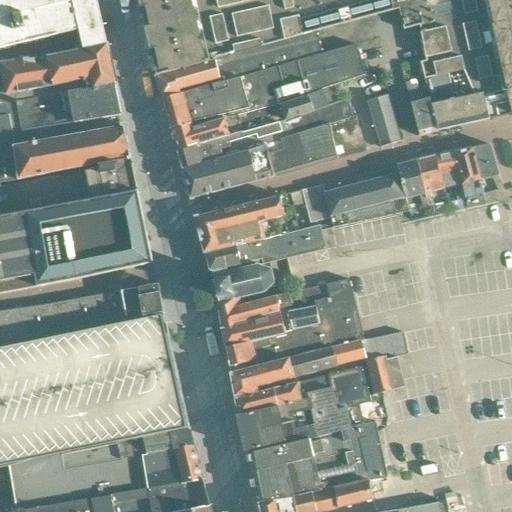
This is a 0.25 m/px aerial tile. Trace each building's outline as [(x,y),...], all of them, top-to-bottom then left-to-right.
[(0,0),(0,48),(79,30),(82,48),(106,42),(102,24),(96,0),(0,0)] [(139,0),(141,5),(142,8),(144,19),(155,74),(156,77),(214,60),(229,55),(229,56),(282,41),(318,31),(318,32),(352,23),(398,10),(403,30),(419,25),(425,58),(419,60),(423,72),(429,99),(432,108),(437,128),(441,127),(441,131),(484,121),(486,121),(511,114),(511,61),(498,0),(139,0)] [(511,0),(498,0),(511,61),(511,0)] [(277,66),(324,52),(318,32),(318,31),(282,41),(229,56),(229,55),(214,60),(220,79),(161,96),(162,98),(277,66)] [(116,85),(107,47),(107,45),(30,60),(29,58),(0,63),(7,95),(80,82),(81,91),(82,92),(87,91),(116,85)] [(307,95),(329,87),(367,77),(358,46),(325,55),(324,52),(277,66),(162,98),(172,132),(266,109),(272,107),(280,105),(307,95)] [(220,79),(214,60),(156,77),(161,96),(220,79)] [(441,127),(437,128),(429,99),(421,100),(416,81),(405,84),(419,137),(441,131),(441,127)] [(68,93),(16,103),(21,133),(22,133),(74,124),(122,115),(116,85),(87,91),(82,92),(81,91),(68,93)] [(334,104),(329,87),(307,95),(280,105),(284,121),(294,117),(294,115),(334,104)] [(401,142),(388,96),(367,102),(380,147),(401,142)] [(259,128),(178,152),(183,170),(265,146),(280,139),(292,135),(299,133),(298,131),(329,122),(352,116),(348,99),(333,103),(334,104),(294,115),(294,117),(284,121),(277,123),(259,128)] [(8,104),(0,105),(0,183),(7,183),(18,180),(114,162),(130,159),(124,126),(24,145),(22,133),(21,133),(16,103),(8,104)] [(284,121),(280,105),(272,107),(266,109),(172,132),(178,152),(259,128),(277,123),(284,121)] [(366,151),(356,116),(356,115),(352,116),(329,122),(329,124),(332,139),(337,159),(366,151)] [(332,139),(329,124),(329,122),(298,131),(299,133),(308,167),(337,159),(332,139)] [(280,139),(265,146),(268,155),(274,177),(292,173),(308,167),(299,133),(292,135),(280,139)] [(501,175),(491,144),(472,149),(481,180),(480,180),(481,182),(492,180),(497,191),(484,195),(486,203),(507,199),(501,175)] [(190,198),(274,177),(268,155),(265,146),(183,170),(190,198)] [(481,180),(472,149),(454,153),(465,198),(467,208),(486,203),(484,195),(481,182),(480,180),(481,180)] [(454,153),(435,157),(443,189),(455,186),(457,199),(465,198),(454,153)] [(443,189),(435,157),(416,162),(428,206),(430,217),(450,212),(447,202),(433,205),(432,201),(430,192),(442,190),(443,189)] [(0,217),(137,192),(130,159),(114,162),(114,166),(0,188),(0,217)] [(428,206),(416,162),(396,167),(398,175),(404,199),(405,199),(420,195),(422,208),(428,206)] [(404,199),(398,175),(374,181),(324,193),(323,185),(302,191),(303,192),(311,223),(330,217),(333,229),(382,217),(408,211),(405,199),(404,199)] [(0,294),(5,293),(77,280),(153,263),(137,192),(0,217),(0,294)] [(205,253),(269,238),(280,235),(276,218),(284,216),(281,203),(287,201),(286,195),(195,217),(205,253)] [(329,249),(325,230),(321,231),(320,225),(280,235),(269,238),(275,262),(293,258),(329,249)] [(275,262),(269,238),(205,253),(209,271),(210,270),(224,267),(225,268),(226,268),(240,265),(240,264),(258,257),(262,265),(275,262)] [(274,283),(270,269),(257,266),(227,273),(211,276),(213,283),(210,284),(211,287),(214,286),(216,295),(213,296),(213,299),(216,299),(217,303),(239,298),(263,293),(265,291),(274,283)] [(227,273),(226,268),(225,268),(224,267),(210,270),(211,276),(227,273)] [(285,333),(226,348),(229,361),(230,369),(231,373),(304,355),(321,351),(332,348),(361,342),(364,341),(358,316),(354,298),(349,280),(326,285),(329,298),(324,299),(325,304),(315,306),(319,325),(293,331),(285,333)] [(4,312),(0,312),(0,348),(6,347),(6,345),(165,313),(165,311),(163,312),(158,285),(144,288),(144,287),(142,287),(143,288),(56,304),(15,311),(4,312)] [(329,298),(326,285),(303,291),(294,293),(297,306),(324,299),(329,298)] [(292,306),(289,293),(241,305),(239,298),(217,303),(219,312),(218,312),(221,330),(222,330),(280,314),(280,313),(285,311),(284,309),(279,311),(279,309),(292,306)] [(319,325),(315,306),(288,312),(293,331),(319,325)] [(190,430),(175,361),(165,313),(6,345),(6,347),(0,348),(0,468),(9,467),(16,465),(62,451),(65,470),(121,459),(117,444),(130,441),(143,438),(190,430)] [(285,333),(280,314),(222,330),(226,348),(285,333)] [(304,355),(231,373),(236,399),(259,393),(297,384),(328,376),(361,368),(367,366),(366,361),(385,356),(386,360),(397,357),(408,355),(407,351),(402,332),(364,341),(361,342),(332,348),(321,351),(304,355)] [(385,356),(366,361),(367,366),(374,394),(380,393),(405,387),(397,357),(386,360),(385,356)] [(371,401),(369,396),(361,368),(328,376),(331,389),(322,390),(305,395),(306,399),(301,402),(239,417),(240,420),(247,452),(309,436),(309,440),(347,430),(347,429),(363,425),(358,404),(371,401)] [(306,399),(305,395),(322,390),(331,389),(328,376),(297,384),(259,393),(236,399),(239,417),(301,402),(306,399)] [(386,476),(374,422),(363,425),(347,429),(347,430),(353,452),(355,470),(357,483),(339,487),(320,492),(319,491),(294,497),(257,503),(258,511),(320,511),(338,508),(372,500),(368,480),(386,476)] [(194,446),(190,430),(143,438),(130,441),(117,444),(121,459),(194,446)] [(251,473),(314,458),(331,456),(353,452),(347,430),(309,440),(247,454),(251,473)] [(202,480),(194,446),(121,459),(65,470),(62,451),(16,465),(9,467),(16,511),(19,511),(45,508),(119,494),(120,501),(138,498),(137,491),(202,480)] [(319,491),(314,462),(251,477),(257,503),(294,497),(319,491)] [(178,511),(210,506),(204,480),(202,480),(137,491),(138,498),(120,501),(119,494),(45,508),(19,511),(178,511)] [(446,499),(449,511),(465,507),(462,496),(446,499)] [(447,511),(444,502),(438,503),(397,511),(447,511)]
